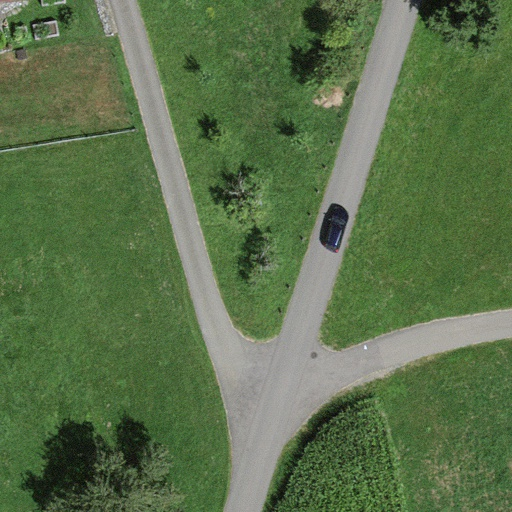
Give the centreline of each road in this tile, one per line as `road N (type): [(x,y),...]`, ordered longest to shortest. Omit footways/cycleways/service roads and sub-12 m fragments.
road 1 (unclassified): [(404,0),(240,511)]
road 2 (track): [(269,418),(225,365),(115,0)]
